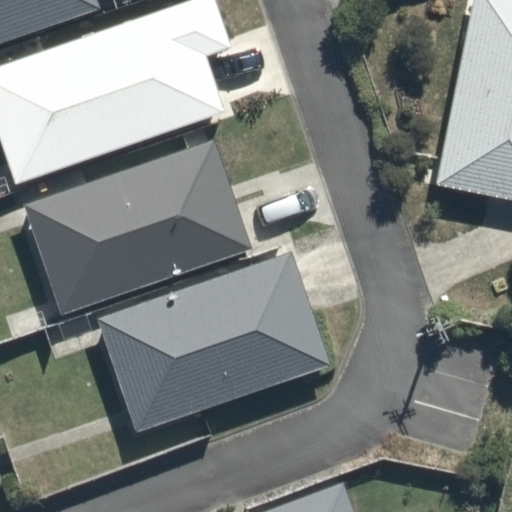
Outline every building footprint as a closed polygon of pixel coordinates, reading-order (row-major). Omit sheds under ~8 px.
[(0,150),(10,179),(221,104),(211,76),(235,67),(210,0),(152,0),(0,54),(0,150)] [(0,0),(0,31),(83,0),(0,0)] [(511,193),(511,0),(453,0),(421,177),(511,193)] [(210,131),(14,201),(54,315),(250,246),(210,131)] [(281,247),(84,316),(125,431),(322,362),(281,247)] [(241,511),(349,511),(338,478),(241,511)]
